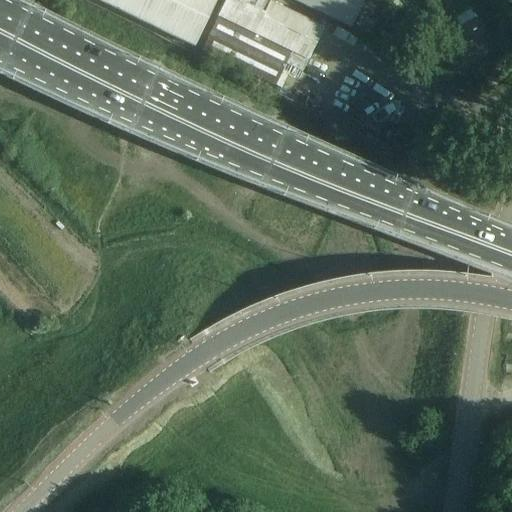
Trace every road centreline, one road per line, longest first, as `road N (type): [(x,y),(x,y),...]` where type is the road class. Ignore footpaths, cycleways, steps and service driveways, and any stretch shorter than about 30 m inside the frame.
road 1 (unclassified): [(24,511),(150,392),(253,325),(362,294),(419,291),(511,303)]
road 2 (primary): [(511,255),(217,139),(0,33)]
road 3 (tertiary): [(454,511),(485,294),(511,211)]
